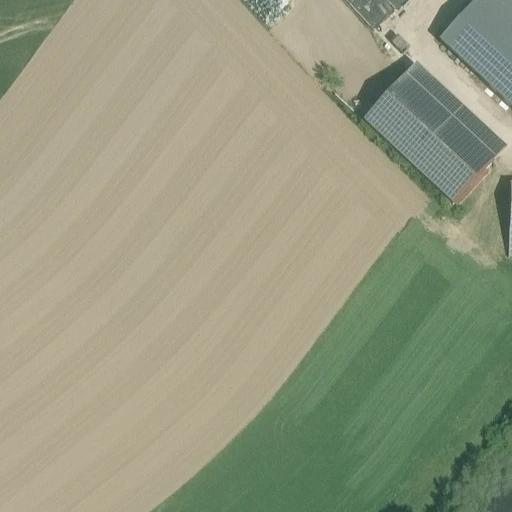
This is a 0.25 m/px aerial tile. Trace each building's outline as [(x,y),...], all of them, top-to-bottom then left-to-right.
[(355,0),(378,26),(408,0),(355,0)] [(511,0),(486,0),(483,3),(511,31),(511,0)] [(511,31),(483,3),(449,38),(492,80),(511,98),(511,31)] [(511,98),(492,80),(474,98),(511,135),(511,98)] [(493,164),(405,82),(364,125),(452,208),(493,164)]
